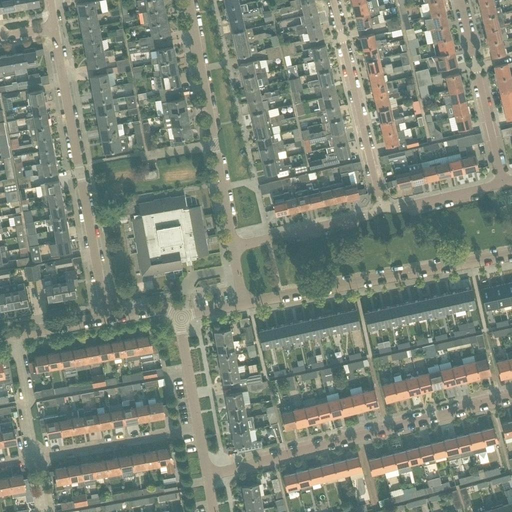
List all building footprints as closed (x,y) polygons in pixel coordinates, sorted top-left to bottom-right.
[(15,10),(13,0),(1,0),(3,12),(15,10)] [(25,0),(13,0),(15,10),(27,8),(25,0)] [(100,0),(102,0),(92,0),(93,1),(77,4),(80,16),(96,14),(102,13),(100,0)] [(145,0),(147,5),(138,7),(139,13),(142,12),(164,8),(162,0),(145,0)] [(223,0),(226,8),(240,5),(238,0),(223,0)] [(280,8),(279,9),(280,14),(292,11),(292,10),(298,9),(298,10),(302,9),(304,15),(317,12),(314,0),(291,6),(280,8)] [(444,12),(443,5),(446,5),(444,0),(438,0),(429,2),(424,3),(421,4),(424,17),(432,15),(444,12)] [(368,10),(366,1),(352,4),(355,16),(379,11),(385,9),(384,5),(378,6),(371,8),(372,9),(368,10)] [(500,7),(494,8),(492,1),(480,4),(483,17),(495,14),(501,13),(500,7)] [(242,14),(240,5),(226,8),(229,20),(252,15),(252,14),(259,13),(258,8),(251,9),(251,10),(245,12),(245,13),(242,14)] [(164,8),(142,12),(144,25),(150,24),(166,21),(164,8)] [(379,22),(378,16),(380,15),(379,11),(355,16),(358,29),(372,26),(371,24),(379,22)] [(320,25),(317,12),(304,15),(300,16),(302,24),(295,26),(296,30),(320,25)] [(447,25),(444,12),(432,15),(424,17),(422,17),(425,31),(430,30),(435,29),(435,28),(447,25)] [(501,13),(495,14),(483,17),(486,30),(498,27),(504,26),(502,18),(506,17),(505,12),(501,13)] [(98,26),(96,14),(80,16),(82,29),(98,26)] [(254,19),(252,15),(229,20),(231,32),(245,29),(243,20),(246,19),(247,21),(254,19)] [(386,20),(387,26),(400,23),(399,17),(386,20)] [(168,34),(166,21),(150,24),(153,36),(168,34)] [(401,29),(400,23),(387,26),(389,32),(401,29)] [(323,37),(320,25),(296,30),(297,35),(303,33),(303,34),(308,33),(310,40),(323,37)] [(450,38),(447,25),(435,28),(435,29),(430,30),(433,43),(438,41),(450,38)] [(100,38),(98,26),(82,29),(84,41),(100,38)] [(507,39),(504,26),(498,27),(486,30),(487,38),(486,38),(485,40),(486,44),(489,44),(489,43),(502,40),(507,39)] [(265,33),(257,35),(253,36),(252,28),(245,29),(231,32),(234,45),(259,39),(261,38),(261,39),(266,38),(265,33)] [(385,39),(380,41),(379,39),(375,40),(373,34),(360,37),(363,49),(383,45),(386,44),(385,39)] [(103,51),(100,38),(84,41),(87,54),(103,51)] [(417,38),(413,39),(408,40),(410,48),(415,47),(419,46),(417,38)] [(454,51),(450,38),(438,41),(433,43),(436,56),(441,54),(454,51)] [(257,52),(255,44),(260,43),(259,39),(234,45),(237,57),(257,52)] [(505,54),(502,40),(489,43),(489,44),(492,57),(505,54)] [(281,45),(282,51),(295,48),(294,42),(281,45)] [(325,45),(315,47),(311,48),(308,49),(310,57),(303,58),(304,63),(328,57),(325,45)] [(384,50),(383,45),(363,49),(365,61),(379,58),(384,57),(382,50),(384,50)] [(266,49),(267,54),(280,51),(278,46),(266,49)] [(173,47),(163,49),(149,51),(151,64),(159,63),(175,60),(173,47)] [(23,53),(26,66),(38,64),(35,48),(23,50),(23,53)] [(296,54),(295,48),(282,51),(284,57),(296,54)] [(105,64),(104,56),(107,55),(107,56),(113,55),(113,50),(111,51),(110,50),(103,51),(87,54),(89,67),(105,64)] [(281,57),(280,51),(267,54),(268,60),(281,57)] [(457,65),(454,51),(441,54),(436,56),(431,57),(436,65),(437,69),(444,68),(447,67),(457,65)] [(26,66),(23,53),(11,55),(14,68),(26,66)] [(14,68),(11,55),(0,57),(0,58),(3,76),(15,74),(14,68)] [(328,57),(307,62),(310,74),(317,73),(330,70),(328,57)] [(381,67),(379,58),(365,61),(368,74),(392,68),(391,64),(384,65),(385,67),(381,67)] [(177,72),(175,60),(159,63),(161,70),(153,72),(154,77),(177,72)] [(265,67),(261,68),(259,60),(239,65),(242,77),(266,72),(265,67)] [(507,63),(504,64),(494,66),(497,80),(510,77),(507,63)] [(386,74),(393,72),(410,68),(409,64),(401,66),(392,68),(368,74),(371,86),(385,83),(383,73),(386,73),(386,74)] [(415,71),(417,79),(430,76),(428,68),(415,71)] [(333,82),(330,70),(317,73),(319,79),(308,82),(309,87),(313,86),(333,82)] [(180,85),(177,72),(154,77),(153,77),(156,89),(159,89),(160,96),(178,93),(177,86),(180,85)] [(267,76),(266,72),(242,77),(245,89),(259,86),(256,77),(260,76),(260,78),(267,76)] [(107,74),(101,75),(91,77),(93,89),(109,86),(107,74)] [(459,74),(449,76),(446,77),(449,90),(462,87),(459,74)] [(510,77),(497,80),(500,93),(511,89),(511,75),(510,76),(510,77)] [(432,84),(430,76),(417,79),(419,87),(432,84)] [(303,89),(300,77),(289,79),(292,91),(303,89)] [(40,79),(28,81),(29,87),(41,85),(40,79)] [(398,92),(397,88),(393,88),(392,81),(385,83),(371,86),(374,98),(398,92)] [(336,94),(333,82),(313,86),(314,92),(321,90),(323,97),(336,94)] [(111,99),(110,92),(117,90),(116,85),(109,86),(93,89),(95,102),(111,99)] [(261,96),(259,86),(245,89),(248,102),(271,96),(270,92),(264,93),(264,95),(261,96)] [(465,100),(462,87),(449,90),(450,96),(444,98),(446,105),(452,103),(465,100)] [(511,89),(500,93),(503,106),(511,103),(511,89)] [(44,95),(43,90),(30,92),(32,104),(45,102),(47,101),(46,95),(44,95)] [(399,97),(399,96),(398,92),(374,98),(377,110),(390,107),(388,98),(392,97),(392,98),(399,97)] [(13,93),(2,95),(5,109),(13,108),(11,99),(14,99),(13,93)] [(186,111),(184,99),(179,99),(178,93),(160,96),(161,100),(161,101),(164,115),(170,114),(171,114),(186,111)] [(339,106),(336,94),(323,97),(317,98),(320,110),(339,106)] [(271,96),(248,102),(250,114),(268,110),(269,110),(267,102),(272,100),(279,99),(278,95),(271,96)] [(301,102),(299,95),(293,97),(295,104),(302,102),(301,102)] [(111,99),(95,102),(98,114),(114,112),(112,104),(118,103),(117,98),(111,99)] [(468,113),(465,100),(452,103),(455,116),(468,113)] [(47,114),(45,102),(32,104),(33,112),(28,113),(29,117),(34,116),(47,114)] [(305,114),(302,102),(295,104),(297,116),(305,114)] [(511,103),(503,106),(506,119),(511,117),(511,103)] [(320,110),(315,112),(316,117),(320,116),(321,120),(322,123),(324,122),(342,118),(339,106),(320,110)] [(396,114),(396,113),(392,114),(390,107),(377,110),(380,122),(404,117),(403,112),(396,114)] [(270,117),(268,110),(250,114),(253,126),(277,120),(284,119),(283,114),(270,117)] [(189,124),(186,111),(171,114),(172,121),(164,122),(165,128),(173,127),(189,124)] [(116,124),(114,112),(98,114),(100,127),(116,124)] [(471,126),(468,113),(455,116),(458,129),(471,126)] [(34,117),(26,118),(28,129),(36,128),(49,126),(48,118),(47,114),(34,116),(34,117)] [(405,121),(404,117),(380,122),(382,134),(396,131),(394,122),(398,121),(398,123),(405,121)] [(273,134),(271,126),(278,125),(287,123),(286,118),(284,119),(277,120),(253,126),(256,138),(273,134)] [(326,130),(320,132),(321,136),(345,130),(342,118),(324,122),(326,130)] [(14,123),(8,124),(9,133),(16,131),(14,123)] [(118,137),(117,129),(122,128),(121,123),(116,124),(100,127),(102,140),(118,137)] [(191,137),(189,124),(173,127),(175,139),(169,140),(170,146),(185,144),(184,138),(191,137)] [(51,137),(49,126),(36,128),(37,134),(30,135),(31,141),(34,140),(51,137)] [(308,129),(301,131),(304,140),(309,139),(314,137),(313,133),(309,134),(308,129)] [(314,137),(309,139),(310,143),(322,140),(328,139),(330,147),(347,142),(345,130),(321,136),(314,137)] [(409,139),(408,137),(408,136),(404,137),(403,130),(396,131),(382,134),(385,147),(398,144),(400,149),(418,145),(417,138),(409,139)] [(153,150),(151,140),(150,131),(144,132),(147,151),(153,150)] [(0,134),(0,146),(8,145),(7,140),(6,133),(0,134)] [(143,145),(142,135),(141,133),(135,134),(137,146),(143,145)] [(282,140),(278,141),(277,138),(275,139),(273,134),(256,138),(259,150),(283,145),(282,140)] [(475,144),(473,135),(456,138),(457,144),(458,144),(459,148),(475,144)] [(129,150),(127,140),(126,136),(118,137),(102,140),(104,152),(120,150),(120,152),(129,150)] [(53,149),(51,137),(34,140),(34,145),(39,144),(40,151),(53,149)] [(350,155),(347,142),(326,148),(327,154),(325,154),(326,158),(308,162),(310,170),(336,164),(335,159),(350,155)] [(10,157),(8,145),(0,146),(0,152),(1,158),(3,158),(10,157)] [(278,152),(284,151),(283,145),(259,150),(262,163),(276,159),(279,158),(278,152)] [(55,161),(53,149),(40,151),(42,163),(55,161)] [(412,149),(404,151),(412,184),(425,181),(422,168),(420,163),(408,166),(405,156),(413,154),(412,149)] [(412,184),(404,151),(387,155),(389,161),(398,159),(400,168),(394,169),(398,187),(412,184)] [(25,154),(19,155),(13,156),(15,168),(21,167),(23,167),(21,159),(26,158),(25,154)] [(474,156),(464,158),(461,159),(464,172),(477,169),(474,156)] [(12,169),(10,157),(3,158),(5,170),(12,169)] [(292,169),(290,163),(284,164),(282,158),(279,159),(279,158),(276,159),(262,163),(265,175),(292,169)] [(464,172),(461,159),(448,162),(451,175),(464,172)] [(57,173),(55,161),(42,163),(36,164),(38,176),(44,175),(57,173)] [(451,175),(448,162),(435,165),(438,178),(451,175)] [(354,171),(352,163),(342,165),(339,166),(343,182),(342,182),(346,199),(347,202),(359,199),(355,183),(350,184),(348,172),(354,171)] [(308,170),(306,164),(294,167),(295,173),(308,170)] [(438,178),(435,165),(422,168),(425,181),(438,178)] [(23,177),(21,167),(15,168),(18,184),(30,182),(29,176),(23,177)] [(15,184),(12,169),(5,170),(7,180),(3,180),(4,187),(15,184)] [(157,177),(156,169),(143,172),(144,180),(157,177)] [(323,205),(319,188),(313,189),(311,182),(310,182),(308,173),(303,174),(305,181),(307,189),(308,194),(311,207),(323,205)] [(290,178),(280,180),(282,186),(291,184),(290,178)] [(282,186),(280,180),(267,183),(268,189),(282,186)] [(59,181),(49,182),(40,184),(43,196),(48,195),(61,193),(59,181)] [(26,199),(25,189),(31,188),(30,182),(18,184),(21,200),(26,199)] [(346,199),(342,182),(331,185),(335,202),(346,199)] [(18,201),(15,184),(4,187),(5,193),(9,192),(11,202),(18,201)] [(335,202),(331,185),(319,188),(323,205),(335,202)] [(308,194),(307,189),(295,192),(296,197),(300,210),(311,207),(308,194)] [(300,210),(296,197),(290,198),(288,191),(283,193),(285,199),(288,213),(300,210)] [(63,204),(61,193),(48,195),(43,196),(42,196),(42,201),(49,200),(50,207),(63,204)] [(208,254),(200,207),(183,210),(182,206),(186,206),(184,195),(170,198),(170,200),(155,203),(155,201),(138,204),(140,214),(134,215),(134,218),(132,219),(140,267),(149,265),(151,274),(182,268),(181,259),(186,258),(186,257),(190,257),(190,258),(208,254)] [(28,198),(26,199),(21,200),(23,212),(28,211),(27,204),(29,203),(28,198)] [(288,213),(285,199),(273,202),(276,216),(288,213)] [(65,216),(63,204),(50,207),(52,218),(65,216)] [(121,207),(123,215),(131,213),(129,205),(121,207)] [(21,215),(13,216),(15,225),(22,224),(21,215)] [(67,228),(65,216),(52,218),(48,219),(46,220),(47,225),(53,224),(54,230),(67,228)] [(33,222),(25,223),(27,235),(36,233),(34,222),(33,222)] [(69,239),(67,228),(54,230),(56,242),(69,239)] [(72,252),(69,239),(56,242),(49,243),(52,255),(58,254),(62,253),(69,252),(72,252)] [(39,245),(38,245),(30,247),(31,254),(40,252),(39,245)] [(29,257),(27,247),(20,249),(21,259),(16,260),(17,265),(30,263),(29,257)] [(71,264),(70,259),(56,261),(57,267),(71,264)] [(38,264),(32,265),(34,279),(40,278),(38,264)] [(34,279),(32,265),(25,267),(28,280),(34,279)] [(78,284),(77,281),(75,270),(65,272),(66,275),(58,276),(59,283),(62,298),(76,296),(74,285),(78,284)] [(62,298),(59,283),(52,284),(50,274),(44,275),(44,278),(42,278),(43,287),(46,286),(49,301),(62,298)] [(23,283),(17,284),(18,290),(11,292),(14,307),(27,304),(25,289),(23,283)] [(511,305),(506,283),(494,286),(498,308),(511,305)] [(14,307),(11,292),(5,293),(3,286),(0,286),(0,312),(5,312),(4,309),(14,307)] [(494,286),(481,289),(485,311),(498,308),(494,286)] [(471,288),(460,291),(464,308),(475,306),(471,288)] [(464,308),(460,291),(451,293),(455,310),(464,308)] [(455,310),(451,293),(441,295),(445,312),(455,310)] [(445,312),(441,295),(432,297),(436,314),(445,312)] [(436,314),(432,297),(422,299),(426,316),(436,314)] [(426,316),(422,299),(413,301),(417,319),(426,316)] [(417,319),(413,301),(404,303),(408,321),(417,319)] [(408,321),(404,303),(394,305),(398,323),(408,321)] [(398,323),(394,305),(385,307),(389,325),(398,323)] [(389,325),(385,307),(376,309),(380,327),(389,325)] [(356,309),(345,311),(349,329),(359,326),(356,309)] [(376,309),(364,312),(368,329),(380,327),(376,309)] [(349,329),(345,311),(335,313),(339,331),(349,329)] [(339,331),(335,313),(326,315),(330,333),(339,331)] [(330,333),(326,315),(317,317),(320,335),(330,333)] [(320,335),(317,317),(307,319),(311,337),(320,335)] [(311,337),(307,319),(298,321),(302,339),(311,337)] [(302,339),(298,321),(288,323),(292,341),(302,339)] [(292,341),(288,323),(279,326),(283,343),(292,341)] [(252,338),(249,325),(243,327),(246,339),(252,338)] [(283,343),(279,326),(270,328),(274,345),(283,343)] [(270,328),(259,330),(262,348),(274,345),(270,328)] [(510,334),(508,328),(500,330),(502,336),(510,334)] [(214,332),(216,344),(232,342),(230,329),(214,332)] [(502,336),(500,330),(493,331),(494,338),(502,336)] [(482,334),(476,335),(468,337),(469,343),(476,341),(478,348),(485,347),(482,334)] [(159,353),(157,342),(151,344),(149,335),(136,338),(140,359),(140,358),(141,361),(153,359),(152,354),(159,353)] [(140,359),(136,338),(124,340),(127,361),(140,359)] [(127,361),(124,340),(111,342),(115,363),(127,361)] [(453,340),(445,342),(447,348),(454,346),(453,340)] [(115,363),(111,342),(98,345),(101,359),(108,358),(109,364),(115,363)] [(235,354),(232,342),(216,344),(219,357),(235,354)] [(447,348),(445,342),(437,344),(439,350),(447,348)] [(101,359),(98,345),(85,347),(88,362),(95,360),(96,364),(101,363),(101,359)] [(429,346),(422,347),(423,354),(424,358),(435,355),(433,345),(429,346)] [(88,362),(85,347),(73,349),(75,364),(88,362)] [(423,354),(422,347),(410,350),(412,358),(416,357),(416,355),(423,354)] [(75,364),(73,349),(60,351),(63,366),(63,370),(76,368),(75,364)] [(63,366),(60,351),(47,354),(48,356),(50,368),(63,366)] [(50,368),(48,356),(47,354),(34,356),(35,361),(29,362),(30,372),(44,370),(45,376),(51,375),(50,368)] [(237,367),(235,354),(219,357),(221,369),(237,367)] [(491,374),(488,365),(486,358),(475,361),(479,378),(491,374)] [(511,375),(508,359),(496,362),(500,378),(511,375)] [(479,378),(475,361),(463,364),(467,381),(479,378)] [(2,362),(0,362),(0,383),(4,383),(5,385),(12,383),(9,367),(3,369),(2,362)] [(467,381),(463,364),(451,367),(456,384),(467,381)] [(239,379),(238,372),(245,371),(244,365),(237,367),(221,369),(223,382),(239,379)] [(340,372),(340,369),(339,365),(331,367),(333,374),(340,372)] [(333,374),(331,367),(323,369),(325,375),(333,374)] [(456,384),(451,367),(440,370),(444,387),(456,384)] [(146,371),(143,372),(143,373),(144,378),(147,378),(157,376),(156,370),(156,369),(154,370),(148,371),(146,371)] [(444,387),(440,370),(428,373),(432,390),(444,387)] [(432,390),(428,373),(416,376),(421,393),(432,390)] [(104,379),(105,379),(104,374),(90,376),(91,382),(92,382),(93,387),(105,385),(104,379)] [(262,382),(260,376),(260,374),(249,376),(248,378),(246,378),(247,385),(250,384),(262,382)] [(293,382),(292,376),(284,377),(286,384),(293,382)] [(421,393),(416,376),(405,379),(409,396),(421,393)] [(409,396),(405,379),(393,382),(397,399),(409,396)] [(159,386),(157,380),(144,382),(146,388),(159,386)] [(263,388),(262,382),(250,384),(251,390),(263,388)] [(397,399),(393,382),(381,385),(385,402),(397,399)] [(40,390),(34,392),(35,398),(48,395),(54,394),(53,389),(54,389),(53,388),(48,389),(40,390)] [(378,405),(376,396),(374,389),(362,392),(366,409),(378,405)] [(90,401),(89,392),(81,394),(82,399),(82,402),(90,401)] [(242,392),(235,393),(226,395),(228,408),(244,405),(242,392)] [(366,409),(362,392),(350,395),(355,412),(366,409)] [(355,412),(350,395),(339,398),(343,415),(355,412)] [(56,404),(55,398),(42,400),(43,407),(56,405),(56,404)] [(138,421),(136,406),(134,398),(121,401),(123,409),(125,423),(126,426),(133,425),(133,422),(138,421)] [(154,398),(148,400),(148,404),(151,419),(163,416),(163,417),(164,416),(161,402),(156,403),(155,399),(154,398)] [(343,415),(339,398),(327,401),(332,418),(343,415)] [(141,401),(135,402),(136,406),(138,421),(151,419),(148,404),(143,405),(142,401),(141,401)] [(332,418),(327,401),(316,404),(320,421),(332,418)] [(320,421),(316,404),(304,407),(308,424),(320,421)] [(246,417),(244,405),(228,408),(230,420),(246,417)] [(113,425),(110,411),(109,406),(104,406),(105,412),(97,413),(100,428),(113,425)] [(100,428),(97,413),(96,407),(91,408),(92,414),(85,415),(87,430),(100,428)] [(308,424),(304,407),(292,410),(297,427),(308,424)] [(87,430),(85,415),(83,408),(78,409),(79,416),(72,418),(74,432),(87,430)] [(125,423),(123,409),(110,411),(113,425),(113,428),(121,427),(121,424),(125,423)] [(297,427),(292,410),(280,413),(285,430),(297,427)] [(74,432),(72,418),(67,419),(66,414),(58,416),(62,434),(74,432)] [(62,434),(58,416),(39,419),(41,432),(48,431),(49,437),(62,434)] [(246,417),(230,420),(232,433),(248,430),(254,429),(252,416),(246,417)] [(511,420),(501,423),(504,437),(511,435),(511,420)] [(12,421),(0,422),(0,426),(1,431),(3,445),(16,443),(12,421)] [(277,423),(271,425),(273,436),(279,435),(280,434),(277,423)] [(493,427),(481,431),(484,445),(497,441),(493,427)] [(251,443),(249,433),(248,430),(232,433),(235,446),(251,443)] [(484,445),(481,431),(468,434),(472,448),(479,446),(484,445)] [(472,448),(468,434),(456,437),(459,451),(461,457),(473,454),(472,448)] [(459,451),(456,437),(443,440),(447,455),(448,460),(461,457),(459,451)] [(447,455),(443,440),(431,444),(434,458),(447,455)] [(434,458),(431,444),(418,447),(422,461),(423,466),(436,463),(434,458)] [(422,461),(418,447),(406,450),(409,464),(422,461)] [(177,453),(171,455),(170,448),(169,448),(169,449),(157,451),(159,464),(161,472),(174,470),(172,463),(178,462),(177,453)] [(409,464),(406,450),(393,453),(397,467),(409,464)] [(159,464),(157,451),(144,453),(146,466),(159,464)] [(144,453),(131,456),(134,469),(134,472),(147,470),(146,466),(144,453)] [(397,467),(393,453),(381,457),(384,471),(397,467)] [(134,469),(131,456),(118,458),(122,477),(135,475),(134,469)] [(358,456),(345,459),(349,473),(362,470),(358,456)] [(384,471),(381,457),(368,460),(372,474),(384,471)] [(118,458),(106,460),(108,473),(115,472),(116,478),(122,477),(118,458)] [(349,473),(345,459),(333,463),(336,477),(344,475),(349,473)] [(108,473),(106,460),(93,462),(95,476),(102,474),(104,483),(110,482),(108,473)] [(97,483),(95,476),(93,462),(80,465),(83,478),(84,485),(97,483)] [(336,477),(333,463),(320,466),(324,480),(325,484),(337,481),(336,477)] [(83,478),(80,465),(68,467),(70,480),(77,479),(78,486),(84,485),(83,478)] [(324,480),(320,466),(308,469),(311,483),(324,480)] [(70,480),(68,467),(55,469),(54,469),(57,482),(54,483),(56,490),(71,487),(70,480)] [(311,483),(308,469),(295,472),(299,486),(311,483)] [(299,486),(295,472),(282,476),(286,490),(299,486)] [(509,474),(500,477),(501,483),(511,480),(509,474)] [(22,475),(9,477),(12,492),(12,495),(32,492),(29,478),(23,480),(22,475)] [(12,492),(9,477),(0,478),(0,499),(5,498),(5,493),(12,492)] [(271,480),(274,492),(279,490),(276,478),(271,480)] [(442,489),(440,484),(439,478),(426,481),(429,493),(442,489)] [(448,481),(440,484),(442,489),(450,487),(448,481)] [(486,481),(477,484),(478,489),(488,486),(486,481)] [(176,482),(166,484),(163,485),(164,491),(177,488),(176,482)] [(242,486),(244,499),(260,496),(258,483),(242,486)] [(459,489),(465,506),(471,504),(465,487),(459,489)] [(418,496),(417,490),(408,492),(410,498),(418,496)] [(450,492),(455,509),(462,507),(456,490),(450,492)] [(87,505),(86,499),(85,494),(73,496),(73,501),(75,507),(87,505)] [(398,495),(391,497),(392,503),(400,501),(398,495)] [(263,509),(260,496),(244,499),(247,511),(263,509)] [(392,503),(391,497),(383,499),(385,505),(392,503)] [(424,498),(415,500),(417,506),(426,503),(424,498)] [(417,506),(415,500),(406,503),(408,509),(417,506)] [(73,501),(61,503),(62,509),(75,507),(73,501)]
